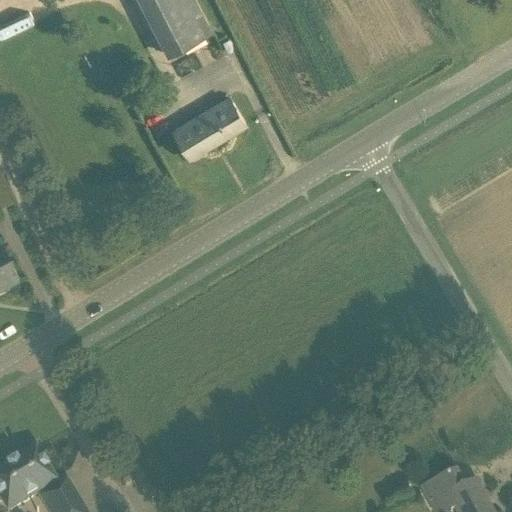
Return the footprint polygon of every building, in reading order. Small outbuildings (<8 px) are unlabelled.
[(212,30),(196,0),(142,0),(169,52),(212,30)] [(175,129),(191,156),(246,123),(230,96),(175,129)] [(0,298),(19,289),(6,261),(0,263),(0,298)] [(0,504),(2,504),(6,511),(11,511),(39,495),(41,499),(40,500),(47,511),(83,511),(67,484),(58,489),(56,485),(36,451),(0,472),(0,504)] [(450,511),(455,511),(457,511),(490,511),(476,484),(465,489),(457,473),(436,484),(450,511)]
